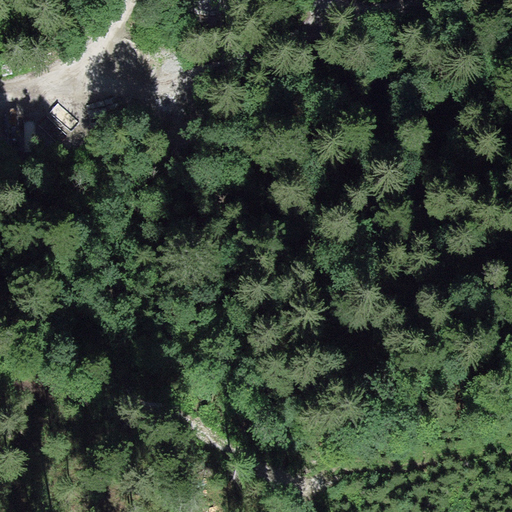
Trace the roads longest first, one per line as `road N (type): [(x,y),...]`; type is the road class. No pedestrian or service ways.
road 1 (track): [(0,377),(74,404),(190,422),(277,476),(313,480),(511,455)]
road 2 (track): [(481,0),(280,40),(229,67),(0,101)]
